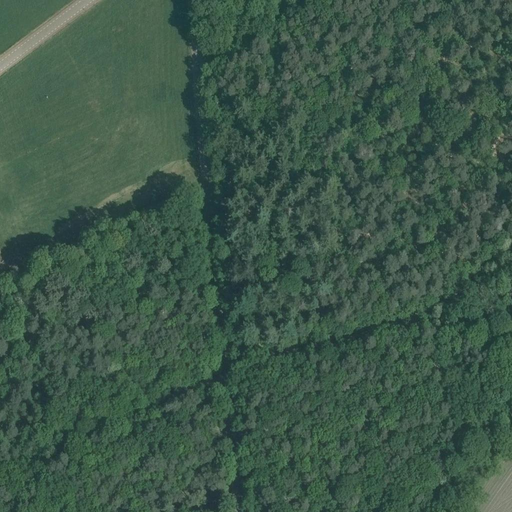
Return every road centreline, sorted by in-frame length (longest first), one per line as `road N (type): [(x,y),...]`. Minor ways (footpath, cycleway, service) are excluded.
road 1 (unclassified): [(239,511),(195,0)]
road 2 (track): [(511,258),(411,316),(223,364)]
